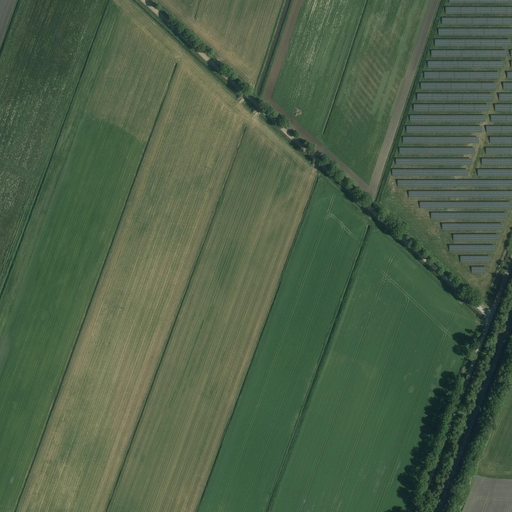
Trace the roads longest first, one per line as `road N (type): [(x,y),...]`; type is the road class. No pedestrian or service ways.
road 1 (track): [(143,0),(491,315)]
road 2 (tertiary): [(416,511),(511,261)]
road 3 (track): [(442,511),(511,327)]
